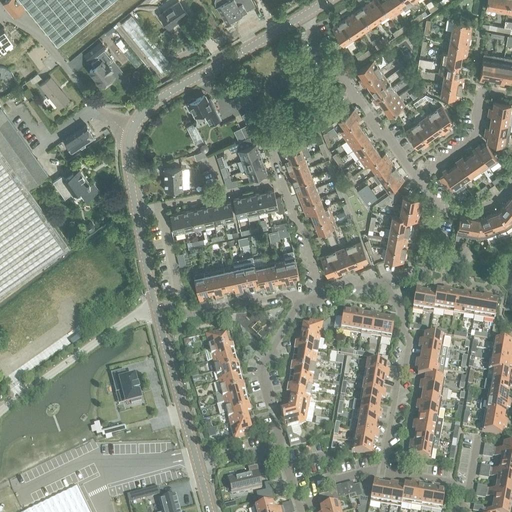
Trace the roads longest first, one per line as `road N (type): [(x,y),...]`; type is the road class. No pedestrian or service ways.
road 1 (residential): [(321,297),(269,146),(310,131),(356,96)]
road 2 (tertiary): [(130,133),(156,101),(306,13)]
road 3 (residential): [(382,470),(408,342),(381,278)]
road 4 (unclassified): [(0,411),(154,304)]
road 5 (unclassified): [(130,133),(47,49),(0,16)]
road 6 (tertiary): [(197,464),(154,304)]
road 7 (residential): [(280,447),(260,374),(299,300)]
road 8 (residential): [(299,300),(285,295),(189,315),(154,304)]
road 9 (residential): [(417,180),(473,135),(481,89),(511,94)]
